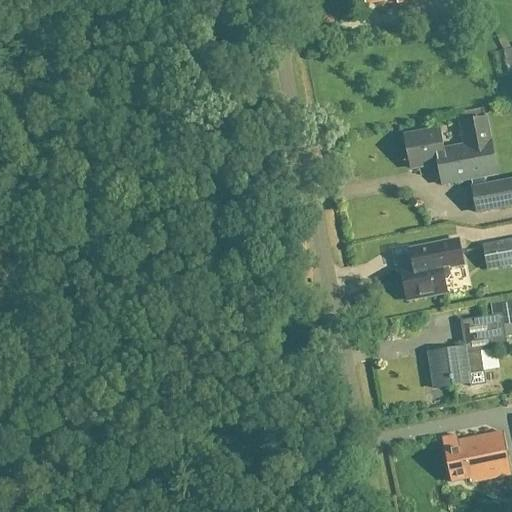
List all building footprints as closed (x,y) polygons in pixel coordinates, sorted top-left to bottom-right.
[(511,50),(502,52),(508,76),(511,75),(511,50)] [(464,146),(442,150),(438,130),(403,136),(410,170),(429,166),(429,164),(437,163),(441,185),(470,180),(472,189),(470,189),(475,213),(511,206),(511,181),(485,186),(483,177),(496,175),(490,141),(489,141),(485,118),(459,124),(464,146)] [(456,241),(408,250),(412,268),(399,270),(405,302),(444,294),(442,281),(446,280),(448,277),(447,269),(461,266),(456,241)] [(511,241),(482,247),(486,271),(511,265),(511,241)] [(501,315),(483,318),(488,351),(506,348),(501,315)] [(463,348),(427,354),(432,389),(468,384),(468,388),(484,385),(479,352),(463,354),(463,348)] [(455,436),(441,439),(450,483),(470,479),(471,483),(510,475),(501,433),(456,442),(455,436)]
